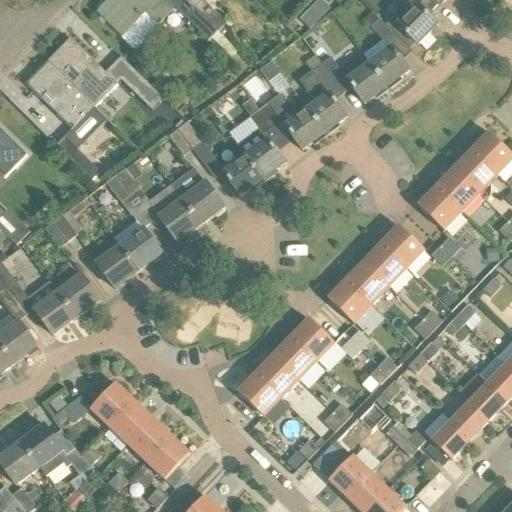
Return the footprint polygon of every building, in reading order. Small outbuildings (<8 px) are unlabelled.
[(175,12),(174,10),(164,1),(162,0),(110,0),(98,12),(136,50),(159,26),(160,27),(175,12)] [(322,0),(320,0),(310,11),(321,21),(332,9),(322,0)] [(430,18),(444,4),(439,0),(402,0),(398,4),(408,13),(397,25),(419,47),(431,34),(433,36),(439,30),(437,28),(439,26),(430,18)] [(219,33),(223,37),(227,33),(223,29),(227,24),(203,1),(195,9),(219,33)] [(219,33),(195,9),(185,19),(210,43),(219,33)] [(364,22),(388,45),(395,37),(371,14),(364,22)] [(96,109),(119,86),(106,74),(71,40),(49,63),(61,74),(71,64),(84,78),(74,88),(96,109)] [(411,72),(399,56),(393,48),(370,64),(391,92),(403,83),(401,80),(411,72)] [(391,92),(370,64),(369,64),(363,56),(341,72),(332,60),(330,61),(324,52),(316,57),(345,96),(353,89),(365,106),(374,99),(377,102),(391,92)] [(336,102),(345,96),(316,57),(307,64),(313,73),(301,82),(316,104),(307,111),(326,135),(328,139),(340,130),(338,126),(348,118),(336,102)] [(106,74),(119,86),(123,82),(154,112),(165,100),(122,58),(106,74)] [(74,88),(61,74),(49,63),(26,85),(41,99),(47,93),(58,104),(51,110),(73,132),(96,109),(74,88)] [(260,71),(268,82),(280,74),(272,63),(260,71)] [(303,152),(312,145),(326,135),(307,111),(297,118),(281,97),(261,112),(276,132),(284,126),(303,152)] [(257,109),(251,101),(243,107),(245,109),(252,119),(260,113),(257,109)] [(246,156),(264,181),(276,172),(287,164),(268,139),(276,132),(261,112),(260,113),(252,119),(230,135),(233,139),(246,156)] [(203,144),(189,125),(188,125),(187,126),(180,131),(194,150),(203,144)] [(28,156),(6,135),(0,128),(0,174),(5,179),(28,156)] [(184,158),(194,150),(180,131),(169,139),(184,158)] [(498,178),(502,174),(511,163),(511,155),(490,135),(473,153),(498,178)] [(100,174),(66,140),(58,148),(92,182),(100,174)] [(480,196),(498,178),(473,153),(455,171),(480,196)] [(264,181),(246,156),(244,158),(223,173),(241,198),(264,181)] [(117,177),(132,198),(141,191),(126,171),(117,177)] [(463,215),(480,196),(455,171),(437,190),(463,215)] [(107,185),(122,205),(132,198),(117,177),(107,185)] [(226,210),(214,194),(206,183),(183,201),(202,227),(224,211),(226,210)] [(150,204),(149,204),(167,229),(179,245),(180,244),(189,238),(202,227),(183,201),(173,187),(150,204)] [(445,233),(463,215),(437,190),(419,208),(445,233)] [(71,212),(75,218),(91,206),(87,200),(71,212)] [(55,224),(70,244),(79,237),(78,236),(64,217),(55,224)] [(60,251),(70,244),(55,224),(45,231),(60,251)] [(23,225),(9,239),(17,248),(31,233),(23,225)] [(510,243),(511,241),(511,228),(509,225),(500,234),(510,243)] [(427,253),(415,242),(400,228),(382,246),(409,272),(427,253)] [(152,240),(144,230),(120,247),(140,274),(153,264),(162,257),(164,256),(152,240)] [(0,248),(9,239),(1,232),(0,233),(0,248)] [(452,260),(461,251),(450,240),(441,249),(452,260)] [(391,290),(409,272),(382,246),(365,264),(391,290)] [(117,291),(140,274),(120,247),(95,266),(103,276),(105,275),(117,291)] [(443,269),(452,260),(441,249),(432,258),(443,269)] [(500,264),(499,250),(487,251),(488,265),(500,264)] [(500,264),(504,268),(511,275),(511,259),(508,256),(500,264)] [(0,265),(0,279),(13,297),(22,291),(2,264),(0,265)] [(374,309),(391,290),(365,264),(347,283),(374,309)] [(102,302),(90,286),(82,275),(58,293),(78,320),(99,304),(102,302)] [(0,300),(3,305),(13,297),(0,279),(0,300)] [(495,280),(483,292),(491,300),(503,288),(495,280)] [(373,310),(374,309),(347,283),(329,301),(356,327),(357,326),(369,337),(385,321),(373,310)] [(447,310),(459,302),(453,292),(441,300),(447,310)] [(78,320),(58,293),(35,311),(54,337),(55,337),(64,330),(78,320)] [(476,316),(477,315),(469,307),(458,319),(466,327),(466,326),(476,316)] [(434,333),(443,324),(432,314),(424,323),(434,333)] [(476,316),(466,326),(473,332),(482,321),(476,316)] [(454,338),(466,327),(458,319),(446,331),(454,338)] [(336,346),(324,335),(310,321),(292,339),(319,365),(336,346)] [(39,348),(20,322),(0,336),(0,345),(15,366),(39,348)] [(425,342),(434,333),(424,323),(415,332),(425,342)] [(465,329),(457,337),(463,343),(471,335),(465,329)] [(362,353),(371,344),(360,333),(351,342),(362,353)] [(301,383),(319,365),(292,339),(275,357),(301,383)] [(440,353),(439,352),(445,346),(439,339),(424,355),(431,362),(440,353)] [(353,362),(362,353),(351,342),(342,351),(353,362)] [(0,377),(15,366),(0,345),(0,377)] [(416,377),(431,362),(424,355),(409,370),(416,377)] [(283,402),(301,383),(275,357),(257,376),(283,402)] [(511,400),(511,370),(507,366),(507,367),(498,359),(480,377),(508,404),(511,400)] [(386,373),(391,378),(399,370),(389,360),(381,368),(382,370),(386,373)] [(382,370),(381,368),(380,369),(371,378),(381,388),(390,379),(391,378),(386,373),(382,370)] [(266,420),(283,402),(257,376),(239,394),(266,420)] [(490,424),(508,404),(480,377),(480,378),(488,386),(470,404),(490,424)] [(384,411),(403,391),(395,383),(376,403),(384,411)] [(110,429),(135,403),(117,385),(92,412),(110,429)] [(58,414),(68,406),(60,397),(50,405),(58,414)] [(129,446),(154,421),(135,403),(110,429),(129,446)] [(471,443),(490,424),(470,404),(451,424),(471,443)] [(344,426),(353,417),(342,406),(333,416),(344,426)] [(391,422),(374,406),(360,422),(372,433),(378,427),(382,431),(391,422)] [(73,425),(63,411),(52,419),(63,433),(73,425)] [(336,435),(344,426),(333,416),(325,425),(336,435)] [(148,464),(172,438),(154,421),(129,446),(148,464)] [(399,424),(396,428),(396,429),(407,440),(418,451),(419,451),(428,442),(417,431),(412,436),(399,424)] [(453,462),(471,443),(451,424),(432,443),(453,462)] [(70,485),(76,492),(88,478),(89,479),(95,472),(92,469),(82,460),(62,434),(55,439),(45,426),(22,444),(41,470),(48,479),(65,466),(68,469),(73,465),(81,477),(70,485)] [(406,440),(395,429),(394,428),(387,436),(399,448),(406,440)] [(165,483),(177,470),(191,456),(172,438),(148,464),(165,483)] [(418,452),(406,440),(399,448),(411,460),(418,452)] [(309,462),(320,450),(311,442),(300,453),(309,462)] [(41,470),(22,444),(0,459),(0,463),(18,487),(41,470)] [(82,460),(92,469),(102,458),(92,449),(82,460)] [(348,500),(372,475),(354,458),(330,482),(348,500)] [(434,481),(441,474),(429,462),(422,470),(434,481)] [(120,475),(109,486),(119,494),(129,484),(120,475)] [(360,511),(369,511),(389,492),(372,475),(348,500),(360,511)] [(0,511),(4,511),(15,501),(16,500),(14,497),(6,488),(0,494),(0,511)] [(159,489),(149,501),(159,511),(169,499),(159,489)] [(22,490),(14,497),(16,500),(15,501),(23,511),(33,511),(37,510),(35,507),(39,503),(31,493),(26,496),(22,490)] [(73,511),(75,511),(87,501),(77,492),(65,504),(73,511)] [(403,511),(407,509),(392,495),(389,492),(369,511),(403,511)] [(221,511),(206,498),(192,511),(221,511)] [(23,511),(15,501),(4,511),(23,511)]
